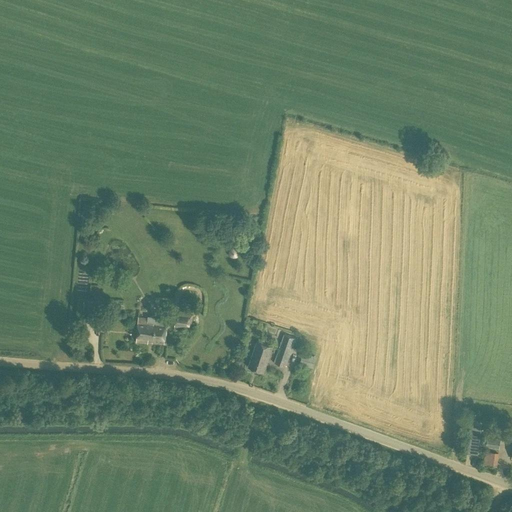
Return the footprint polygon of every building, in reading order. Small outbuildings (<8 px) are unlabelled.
[(102,326),(102,311),(88,311),(87,326),(102,326)] [(191,329),(192,314),(190,314),(190,312),(176,311),(174,327),(191,329)] [(164,344),(166,321),(154,320),(154,319),(138,317),(136,342),(147,343),(147,341),(152,341),(152,343),(164,344)] [(285,366),(295,338),(283,334),(273,362),(285,366)] [(263,372),(272,347),(257,341),(248,366),(263,372)] [(313,368),(316,356),(302,353),(300,365),(313,368)] [(486,424),(485,432),(498,434),(499,426),(486,424)] [(481,427),(471,426),(467,452),(478,454),(481,427)] [(500,438),(487,437),(485,446),(499,448),(500,438)] [(484,451),(482,464),(496,466),(498,452),(484,451)]
